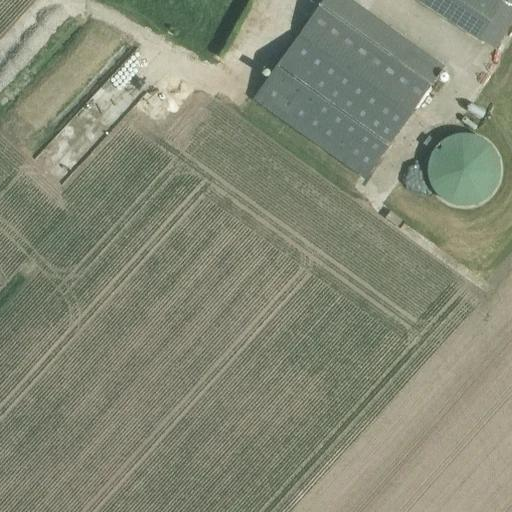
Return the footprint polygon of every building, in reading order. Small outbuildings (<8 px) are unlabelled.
[(257,96),(255,100),(364,180),(445,67),(350,0),(324,0),(262,90),(256,85),(251,92),(257,96)] [(497,0),(418,0),(496,49),(511,23),(511,9),(503,4),(497,0)] [(428,166),(428,170),(428,173),(428,176),(429,179),(430,182),(431,185),(433,188),(434,191),(436,193),(438,195),(441,198),(443,199),(446,201),(449,203),(452,204),(455,205),(458,206),(461,206),(464,206),(467,206),(470,206),(474,205),(477,204),(480,203),(482,201),(485,200),(488,198),(490,195),(492,193),(494,191),(496,188),(497,185),(498,182),(499,179),(500,176),(500,173),(501,170),(500,166),(500,163),(499,160),(498,157),(497,154),(496,151),(494,149),(492,146),(490,144),(488,142),(485,140),(482,138),(480,137),(477,135),(474,134),(470,134),(467,133),(464,133),(461,133),(458,134),(455,134),(452,135),(449,137),(446,138),(443,140),(441,142),(438,144),(436,146),(434,149),(433,151),(431,154),(430,157),(429,160),(428,163),(428,166)] [(428,151),(432,144),(424,139),(420,146),(428,151)] [(401,173),(413,182),(426,164),(414,155),(401,173)]
